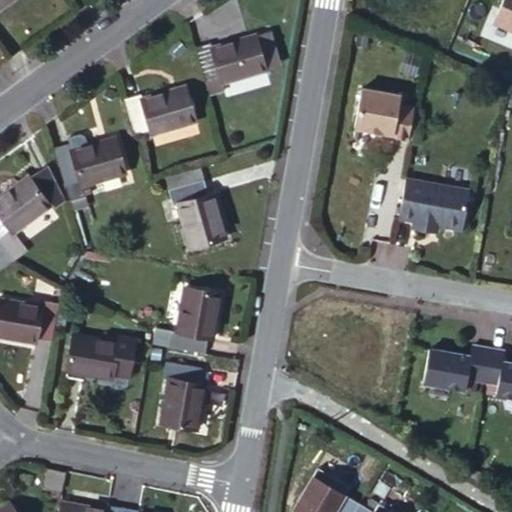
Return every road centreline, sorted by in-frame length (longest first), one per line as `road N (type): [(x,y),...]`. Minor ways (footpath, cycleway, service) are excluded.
road 1 (unclassified): [(266,373),(510,511)]
road 2 (tertiary): [(288,261),(326,0)]
road 3 (residential): [(6,433),(245,481)]
road 4 (residential): [(511,301),(288,261)]
road 5 (residential): [(0,117),(160,0)]
